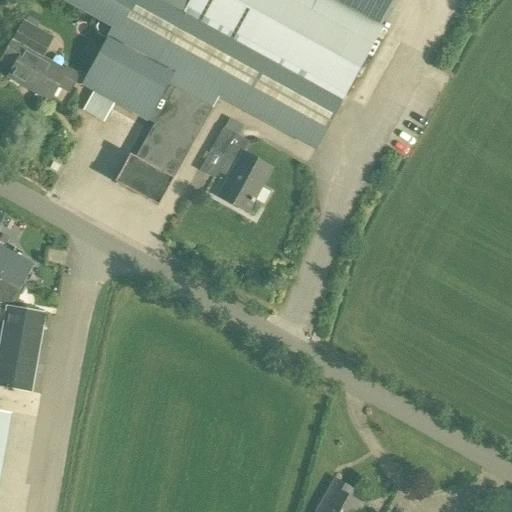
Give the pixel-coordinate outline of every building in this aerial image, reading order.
[(93,92),(114,104),(153,125),(136,157),(130,154),(115,183),(146,200),(159,207),(174,179),(206,119),(237,63),(271,82),(334,117),(335,113),(340,116),(344,108),(339,106),(380,31),(396,0),(63,0),(113,28),(81,85),(93,92)] [(64,70),(42,58),(53,38),(22,20),(0,59),(0,61),(13,69),(8,77),(51,101),(58,88),(69,94),(80,75),(66,67),(64,70)] [(211,150),(224,158),(216,172),(228,179),(219,197),(248,213),(272,169),(243,153),(249,142),(223,127),(211,150)] [(0,246),(0,277),(22,290),(24,287),(20,285),(32,265),(0,246)] [(0,321),(3,323),(0,341),(0,386),(32,393),(46,314),(12,308),(22,290),(0,277),(0,321)] [(354,489),(336,479),(324,500),(326,502),(320,511),(357,511),(362,504),(350,497),(354,489)]
